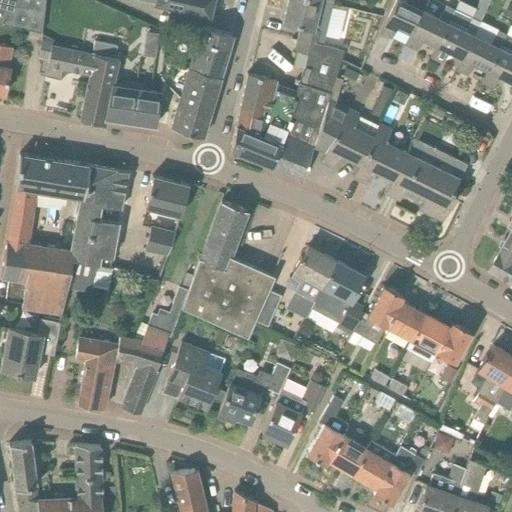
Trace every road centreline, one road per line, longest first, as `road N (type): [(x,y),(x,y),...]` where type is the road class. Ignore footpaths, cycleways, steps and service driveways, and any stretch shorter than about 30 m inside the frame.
road 1 (residential): [(325,511),(161,438),(0,409)]
road 2 (tertiary): [(449,278),(205,161)]
road 3 (tertiary): [(205,161),(10,121)]
road 4 (tertiary): [(205,161),(250,0)]
road 5 (residential): [(511,130),(363,60)]
road 6 (residential): [(449,278),(511,157)]
